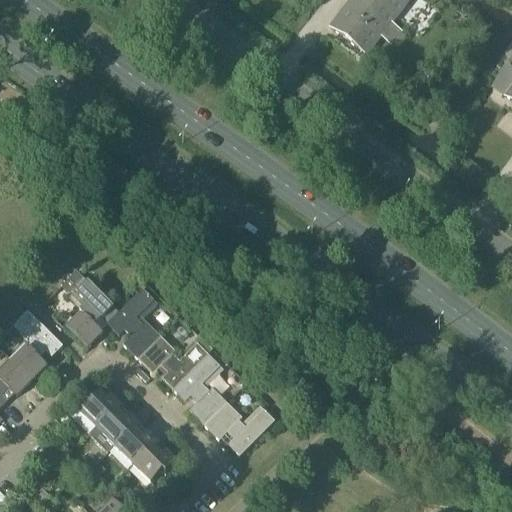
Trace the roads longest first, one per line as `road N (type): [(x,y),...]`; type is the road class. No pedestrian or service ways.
road 1 (trunk): [(0,42),(511,416)]
road 2 (trunk): [(511,352),(21,0)]
road 3 (unclassified): [(511,247),(164,0)]
road 4 (residential): [(172,511),(213,467),(101,361),(0,461)]
